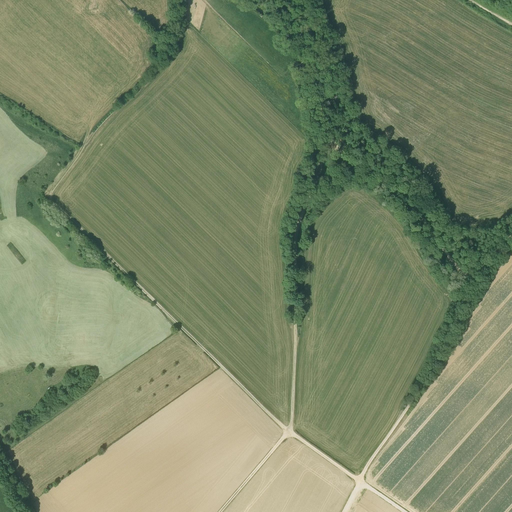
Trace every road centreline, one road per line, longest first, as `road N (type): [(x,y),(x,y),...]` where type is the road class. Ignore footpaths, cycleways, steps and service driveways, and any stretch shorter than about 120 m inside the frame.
road 1 (track): [(49,198),(288,431)]
road 2 (track): [(288,431),(297,223),(331,140)]
road 3 (track): [(358,480),(435,363),(469,278)]
road 4 (track): [(469,278),(414,207),(331,140)]
road 5 (track): [(331,140),(297,46),(244,0)]
